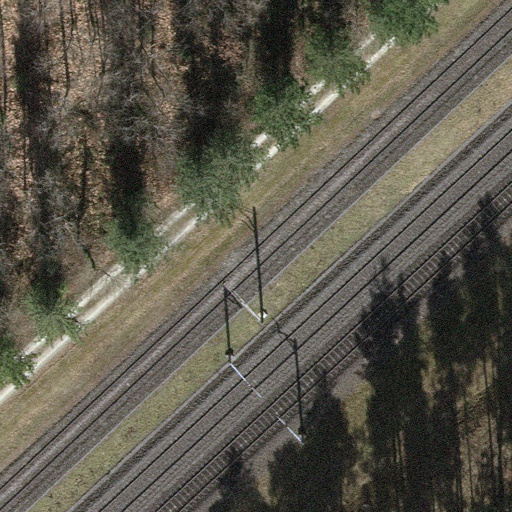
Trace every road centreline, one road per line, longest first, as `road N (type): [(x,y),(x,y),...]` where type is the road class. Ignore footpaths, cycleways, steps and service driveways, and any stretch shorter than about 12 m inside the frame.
road 1 (track): [(0,380),(408,0)]
road 2 (track): [(511,358),(339,511)]
